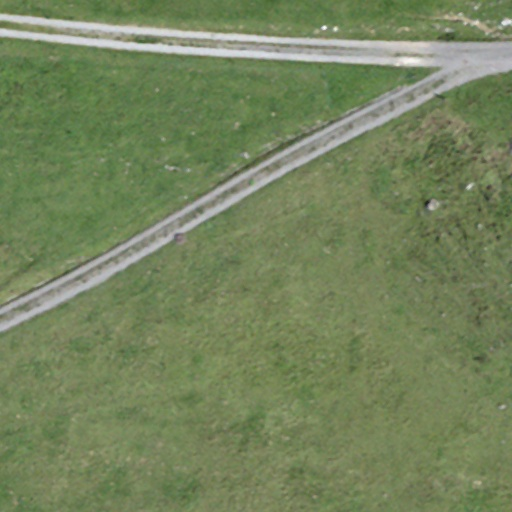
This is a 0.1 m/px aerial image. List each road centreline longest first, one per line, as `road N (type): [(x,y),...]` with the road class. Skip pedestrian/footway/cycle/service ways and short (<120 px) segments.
road 1 (track): [(490,56),(0,318)]
road 2 (track): [(511,55),(191,44),(0,26)]
